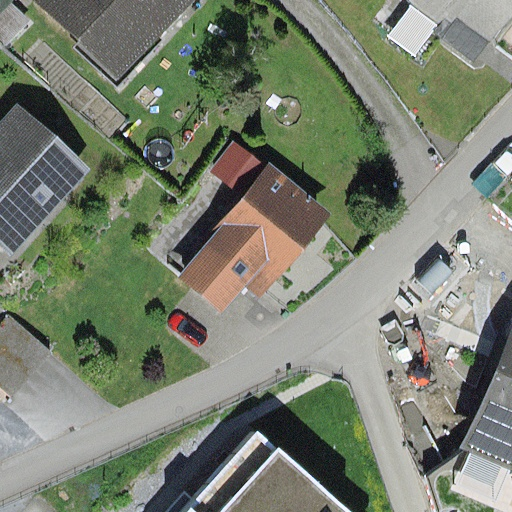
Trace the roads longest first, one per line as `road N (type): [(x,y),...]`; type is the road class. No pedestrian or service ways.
road 1 (residential): [(339,310),(261,364),(0,485)]
road 2 (residential): [(511,135),(339,310)]
road 3 (residential): [(339,310),(409,511)]
